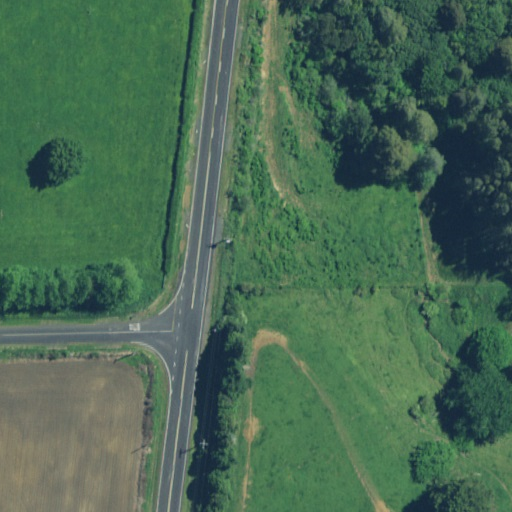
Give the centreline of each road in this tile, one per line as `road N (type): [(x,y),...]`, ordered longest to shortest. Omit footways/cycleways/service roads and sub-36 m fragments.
road 1 (unclassified): [(227,0),(190,331)]
road 2 (unclassified): [(0,334),(190,331)]
road 3 (unclassified): [(190,331),(167,511)]
